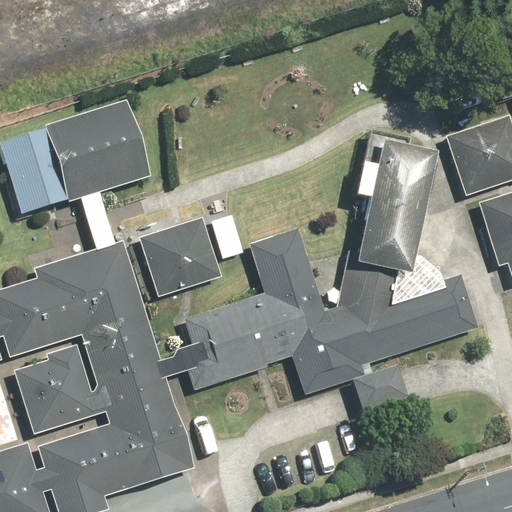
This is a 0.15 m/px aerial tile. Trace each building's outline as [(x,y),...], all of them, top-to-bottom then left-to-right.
[(121,106),(0,146),(0,161),(19,220),(145,179),(121,106)] [(511,141),(505,120),(442,142),(462,200),(511,182),(511,141)] [(184,373),(190,392),(288,361),(300,397),(361,378),(358,368),(473,332),(456,279),(439,284),(436,274),(417,258),(409,256),(429,158),(373,146),(351,256),(346,255),(334,311),(332,311),(321,315),(295,232),(245,248),(261,297),(179,323),(194,370),(184,373)] [(511,195),(475,208),(494,269),(503,267),(510,288),(511,287),(511,195)] [(228,218),(208,225),(220,262),(241,255),(228,218)] [(199,221),(135,241),(154,300),(218,280),(199,221)] [(0,511),(44,511),(40,496),(47,494),(52,511),(103,511),(99,500),(189,471),(116,246),(30,273),(33,282),(0,292),(0,511)]
